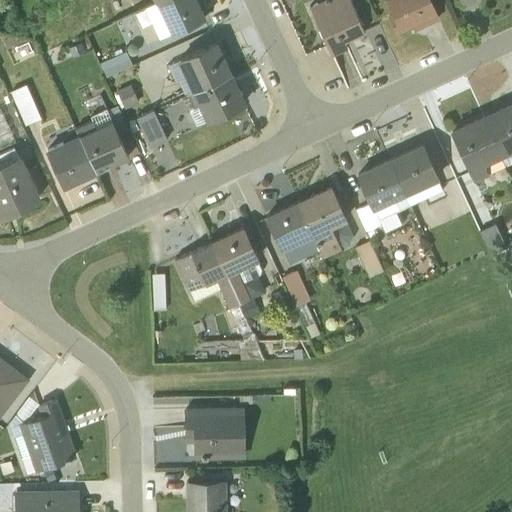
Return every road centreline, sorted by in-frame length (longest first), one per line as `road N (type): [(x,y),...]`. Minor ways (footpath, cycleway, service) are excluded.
road 1 (residential): [(0,275),(312,129)]
road 2 (residential): [(129,511),(124,411),(108,372),(0,285)]
road 3 (residential): [(312,129),(511,35)]
road 4 (residential): [(252,0),(312,129)]
